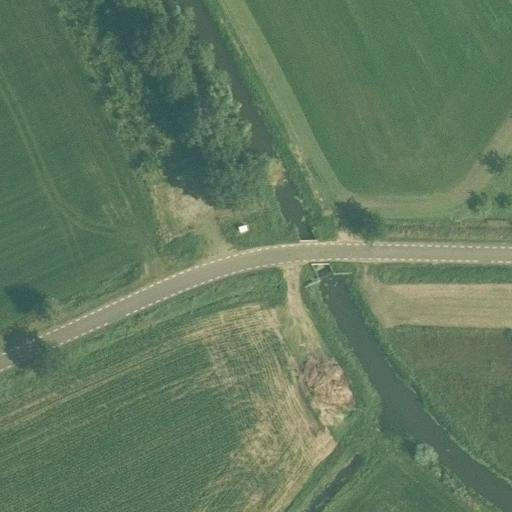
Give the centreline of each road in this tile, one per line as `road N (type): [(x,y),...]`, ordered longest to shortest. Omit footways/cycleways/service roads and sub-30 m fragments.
road 1 (tertiary): [(0,367),(206,276),(263,262),(367,257)]
road 2 (tertiary): [(511,258),(367,257)]
